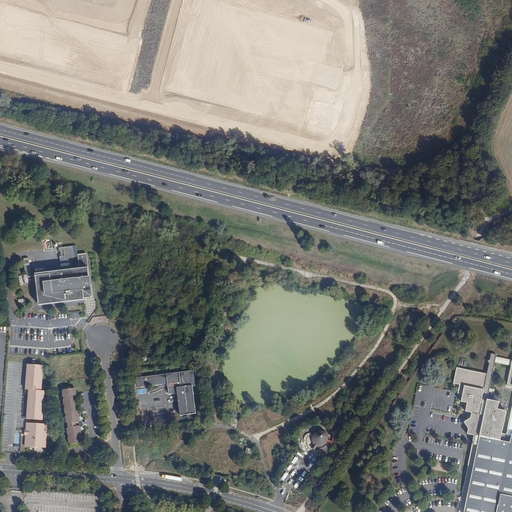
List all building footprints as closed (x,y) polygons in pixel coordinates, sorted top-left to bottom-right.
[(215,0),(190,0),(167,95),(308,130),(334,29),(215,0)] [(59,247),(59,258),(73,258),(73,246),(59,247)] [(79,260),(80,268),(80,270),(36,275),(40,303),(85,298),(85,297),(90,296),(94,299),(92,284),(91,284),(88,259),(79,260)] [(497,356),(497,355),(492,354),(487,374),(457,368),(454,383),(460,384),(458,393),(463,394),(462,401),(468,402),(466,411),(472,412),(471,417),(465,421),(470,424),(468,433),(474,435),(473,441),(477,442),(463,511),(511,511),(511,433),(511,434),(506,433),(506,434),(502,433),(502,432),(507,411),(498,409),(496,408),(497,401),(487,399),(495,362),(497,356)] [(511,359),(497,356),(495,362),(511,365),(511,362),(511,359)] [(43,365),(28,364),(27,389),(29,389),(27,418),(43,420),(43,415),(42,415),(44,390),(41,390),(43,365)] [(195,384),(194,372),(194,371),(137,377),(138,387),(173,383),(173,386),(168,386),(168,387),(169,395),(178,394),(181,416),(196,414),(193,386),(196,386),(195,384)] [(201,372),(194,372),(195,384),(202,383),(201,372)] [(75,388),(64,390),(63,391),(64,397),(65,398),(64,400),(65,406),(67,407),(65,409),(66,414),(67,415),(67,416),(66,417),(67,423),(68,424),(67,425),(67,426),(68,428),(69,428),(69,429),(68,430),(69,436),(70,437),(69,438),(69,443),(71,445),(82,443),(83,442),(83,436),(81,435),(82,433),(82,432),(84,432),(85,429),(83,428),(85,426),(84,422),(82,421),(84,418),(82,417),(80,417),(80,415),(79,414),(80,413),(79,407),(78,406),(78,405),(79,404),(78,398),(77,397),(78,395),(77,390),(75,388)] [(41,438),(46,439),(47,423),(26,422),(26,429),(25,429),(24,433),(25,434),(24,445),(41,446),(41,438)] [(319,447),(321,447),(322,447),(324,446),(326,444),(327,443),(328,440),(328,438),(327,436),(326,434),(324,433),(322,432),(320,432),(318,432),(316,433),(314,434),(313,435),(313,437),(312,439),(313,442),(314,444),(312,447),(316,449),(317,446),(319,447)]
